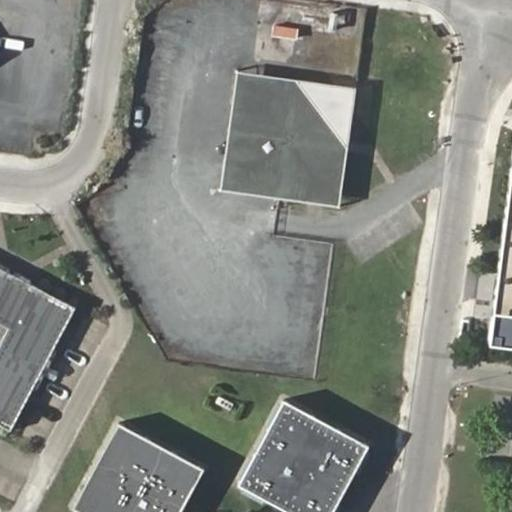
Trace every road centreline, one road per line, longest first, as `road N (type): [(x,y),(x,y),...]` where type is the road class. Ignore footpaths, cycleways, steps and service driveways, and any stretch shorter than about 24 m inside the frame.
road 1 (unclassified): [(500,0),(476,96),(416,511)]
road 2 (unclassified): [(93,130),(114,0)]
road 3 (unclassified): [(0,185),(27,189),(70,171),(93,130)]
